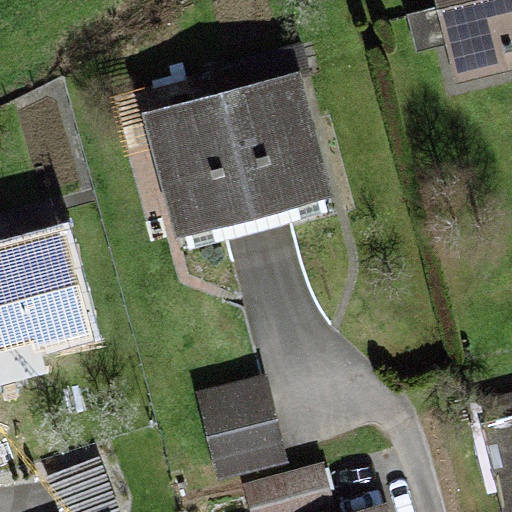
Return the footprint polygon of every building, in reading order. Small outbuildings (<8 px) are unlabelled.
[(511,0),(433,0),(453,82),(511,68),(511,0)] [(286,84),(134,126),(163,230),(315,189),(286,84)] [(48,244),(0,255),(0,354),(71,336),(48,244)] [(261,385),(197,400),(216,482),(280,467),(261,385)] [(491,511),(511,511),(511,423),(472,433),(491,511)] [(323,511),(314,474),(241,492),(246,511),(323,511)]
